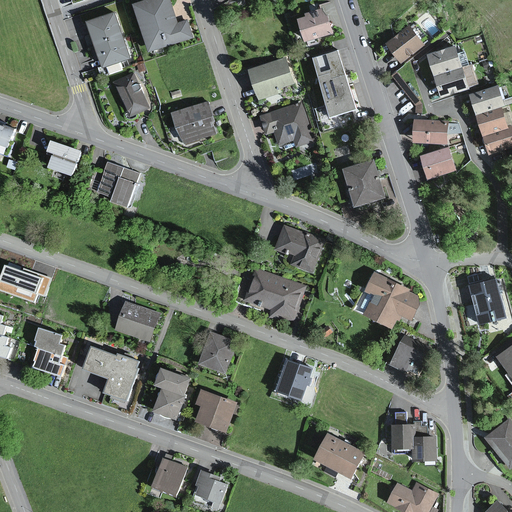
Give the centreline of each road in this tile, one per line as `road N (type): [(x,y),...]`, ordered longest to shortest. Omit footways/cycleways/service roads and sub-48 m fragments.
road 1 (residential): [(0,236),(458,405)]
road 2 (residential): [(0,381),(361,511)]
road 3 (residential): [(347,0),(430,260)]
road 4 (residential): [(252,193),(253,157),(204,0)]
road 5 (residential): [(252,193),(384,251),(430,260)]
road 6 (residential): [(82,134),(252,193)]
road 7 (residential): [(430,260),(458,405)]
road 8 (residential): [(82,134),(83,106),(51,0)]
